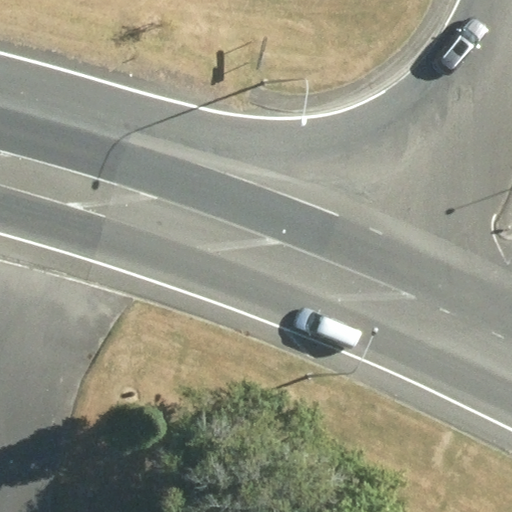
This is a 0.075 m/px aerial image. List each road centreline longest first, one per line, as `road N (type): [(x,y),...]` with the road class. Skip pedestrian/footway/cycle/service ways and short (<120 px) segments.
road 1 (primary): [(407,262),(0,147)]
road 2 (tertiary): [(407,262),(511,62)]
